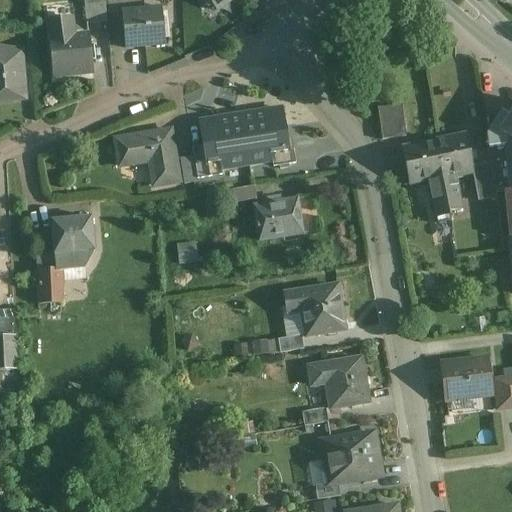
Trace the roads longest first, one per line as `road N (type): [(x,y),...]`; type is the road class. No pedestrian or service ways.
road 1 (residential): [(269,30),(366,160),(435,511)]
road 2 (residential): [(269,30),(188,75),(0,155)]
